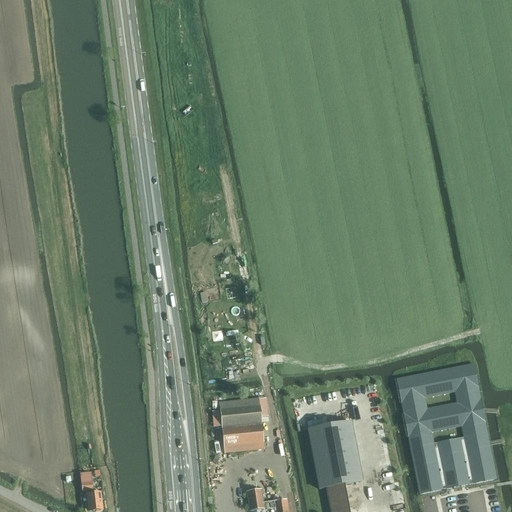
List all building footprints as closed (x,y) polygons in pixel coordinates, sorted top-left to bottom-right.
[(419,495),(450,489),(454,488),(462,487),(466,486),(497,480),(474,365),(397,380),(419,495)] [(220,410),(212,411),(213,427),(222,426),(222,428),(262,424),(261,418),(268,417),(266,399),(219,404),(220,410)] [(328,417),(306,421),(320,490),(327,489),(331,511),(349,511),(345,486),(363,482),(352,423),(330,427),(328,417)] [(262,424),(222,428),(224,454),(264,450),(262,424)] [(91,474),(81,475),(82,484),(82,492),(86,491),(87,494),(86,494),(87,502),(88,502),(89,511),(90,511),(103,511),(101,493),(93,493),(93,490),(92,482),(91,474)] [(250,511),(265,509),(262,489),(247,492),(250,511)] [(276,511),(288,511),(287,500),(275,502),(276,511)]
